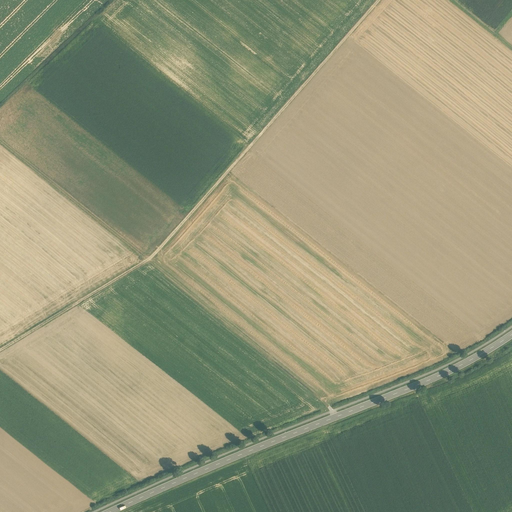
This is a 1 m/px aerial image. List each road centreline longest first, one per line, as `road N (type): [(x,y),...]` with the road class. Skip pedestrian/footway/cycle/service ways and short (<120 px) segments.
road 1 (track): [(0,356),(158,250),(379,0)]
road 2 (secondary): [(110,511),(432,378),(511,334)]
road 3 (track): [(337,415),(147,260)]
road 4 (track): [(0,142),(147,260)]
road 5 (track): [(111,0),(0,106)]
